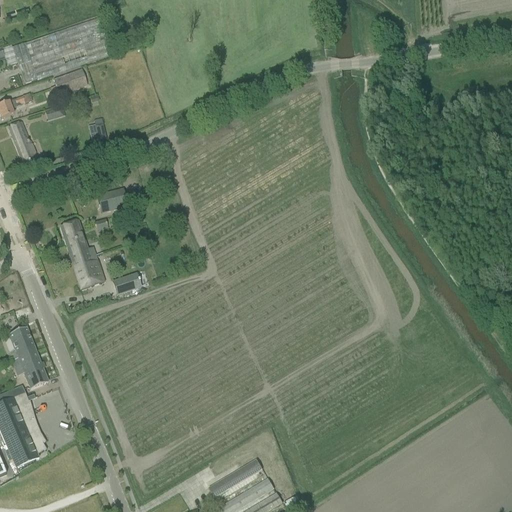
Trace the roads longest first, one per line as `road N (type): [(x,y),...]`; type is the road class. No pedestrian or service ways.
road 1 (unclassified): [(0,201),(131,152),(296,72),(511,37)]
road 2 (track): [(511,355),(440,256),(385,161),(369,63)]
road 3 (tertiary): [(123,511),(21,254)]
